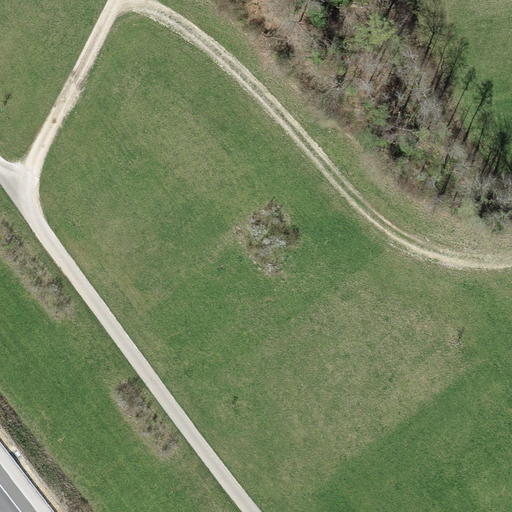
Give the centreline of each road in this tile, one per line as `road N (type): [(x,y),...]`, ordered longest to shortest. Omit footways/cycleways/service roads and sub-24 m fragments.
road 1 (track): [(252,511),(0,169)]
road 2 (track): [(114,0),(16,190)]
